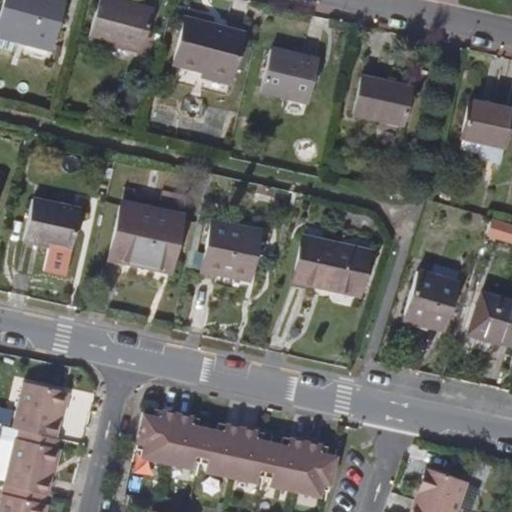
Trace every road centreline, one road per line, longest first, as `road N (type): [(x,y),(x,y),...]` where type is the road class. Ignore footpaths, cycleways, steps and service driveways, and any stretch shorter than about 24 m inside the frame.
road 1 (tertiary): [(392,414),(121,357)]
road 2 (residential): [(346,0),(511,36)]
road 3 (residential): [(121,357),(85,511)]
road 4 (tertiary): [(121,357),(0,331)]
road 5 (tertiary): [(511,440),(392,414)]
